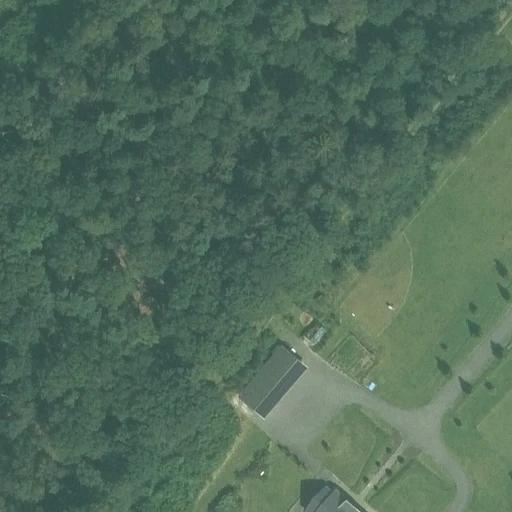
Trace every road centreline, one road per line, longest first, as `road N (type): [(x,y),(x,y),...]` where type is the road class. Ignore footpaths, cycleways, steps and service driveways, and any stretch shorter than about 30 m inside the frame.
road 1 (track): [(506,0),(220,343)]
road 2 (track): [(0,90),(92,0)]
